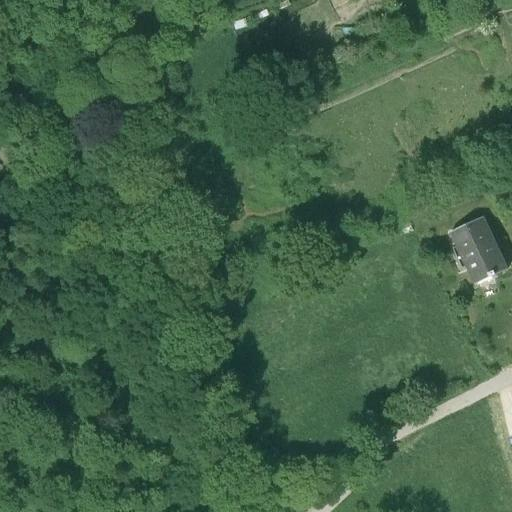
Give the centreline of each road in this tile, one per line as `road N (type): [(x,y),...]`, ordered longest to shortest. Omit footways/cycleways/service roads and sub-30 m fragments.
road 1 (track): [(0,157),(248,511)]
road 2 (unclassified): [(302,511),(366,456),(419,431)]
